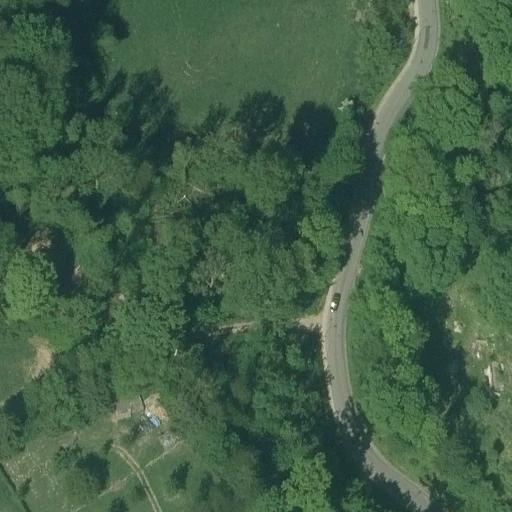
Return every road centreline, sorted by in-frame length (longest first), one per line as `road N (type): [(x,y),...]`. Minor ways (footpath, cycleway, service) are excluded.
road 1 (unclassified): [(431,511),(360,448),(341,397),(332,319),(375,145),(428,42),(426,0)]
road 2 (track): [(375,145),(409,322),(453,422)]
road 3 (track): [(179,339),(79,338),(16,319)]
road 4 (track): [(332,319),(179,339)]
